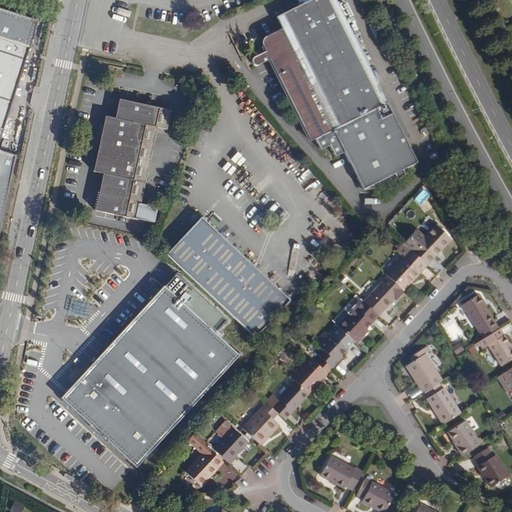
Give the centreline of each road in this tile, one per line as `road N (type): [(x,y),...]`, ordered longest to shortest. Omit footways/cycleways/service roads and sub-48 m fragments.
road 1 (residential): [(76,0),(0,350)]
road 2 (unknown): [(346,0),(414,134),(410,170),(377,195),(358,195),(339,185),(297,131)]
road 3 (secondary): [(399,0),(511,218)]
road 4 (residential): [(511,309),(487,272),(464,272),(371,369)]
road 5 (residential): [(371,369),(282,467),(282,493),(306,511)]
road 6 (secondary): [(511,151),(435,0)]
road 7 (unknown): [(242,229),(211,188),(228,102)]
road 8 (residential): [(371,369),(432,479)]
